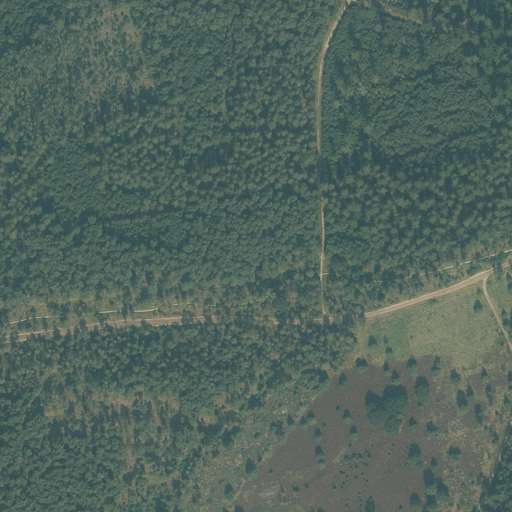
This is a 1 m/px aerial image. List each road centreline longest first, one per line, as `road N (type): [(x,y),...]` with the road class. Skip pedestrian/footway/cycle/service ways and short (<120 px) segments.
road 1 (track): [(323,321),(197,318),(0,340)]
road 2 (track): [(351,0),(321,65),(321,184)]
road 3 (track): [(511,32),(436,27),(351,0)]
road 4 (track): [(480,277),(323,321)]
road 5 (track): [(323,321),(321,184)]
